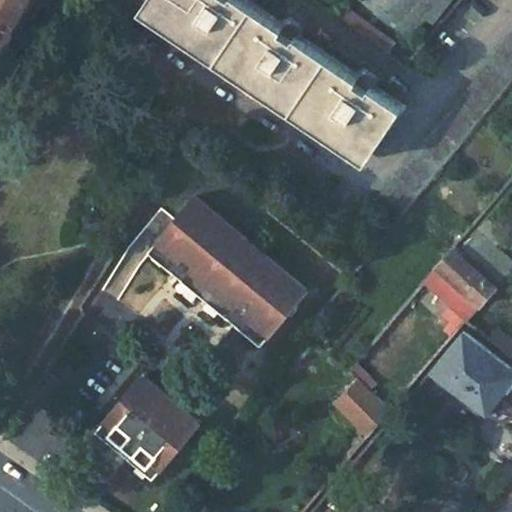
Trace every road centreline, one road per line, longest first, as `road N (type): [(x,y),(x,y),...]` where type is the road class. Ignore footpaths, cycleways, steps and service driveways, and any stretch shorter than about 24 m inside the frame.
road 1 (unknown): [(446,104),(382,186),(147,15)]
road 2 (unknown): [(446,104),(287,0)]
